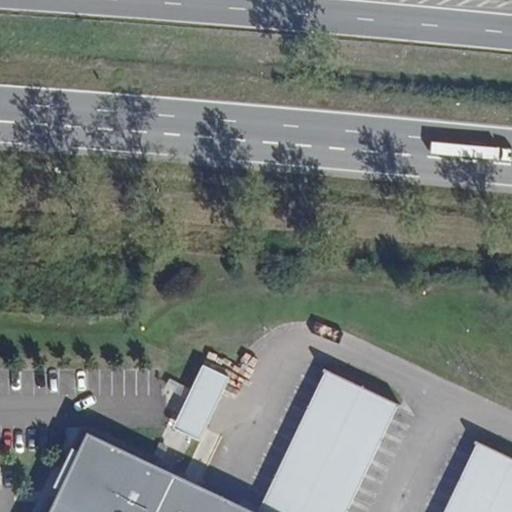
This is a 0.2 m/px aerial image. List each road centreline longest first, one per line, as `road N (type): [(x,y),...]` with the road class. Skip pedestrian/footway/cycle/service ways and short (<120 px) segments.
road 1 (trunk): [(0,112),(511,155)]
road 2 (trunk): [(511,31),(191,0)]
